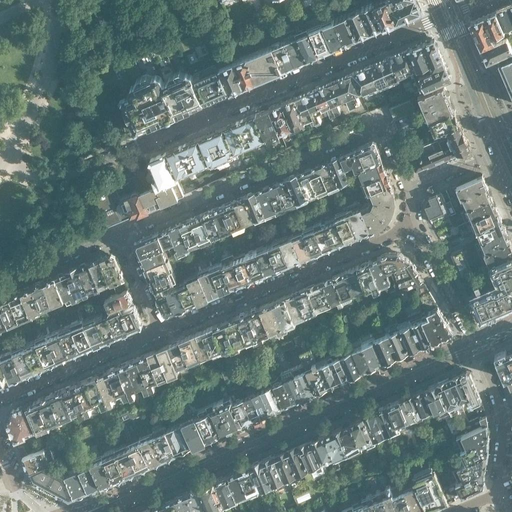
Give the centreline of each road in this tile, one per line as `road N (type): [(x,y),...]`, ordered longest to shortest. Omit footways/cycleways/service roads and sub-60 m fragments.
road 1 (tertiary): [(89,511),(476,342)]
road 2 (residential): [(410,189),(385,132),(373,128),(118,234)]
road 3 (residential): [(134,149),(448,15)]
road 4 (residential): [(161,332),(413,228)]
road 5 (residential): [(0,399),(161,332)]
road 6 (residential): [(495,493),(504,418),(476,342)]
road 7 (residential): [(476,342),(413,228)]
road 8 (residential): [(118,234),(0,283)]
